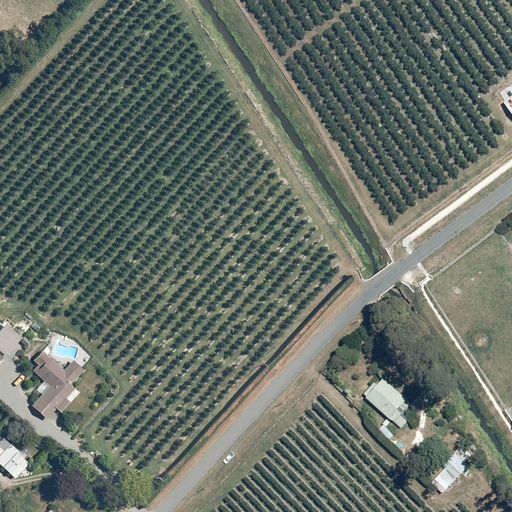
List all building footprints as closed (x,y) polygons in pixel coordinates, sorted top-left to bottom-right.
[(511,96),(503,103),(511,114),(511,96)] [(20,321),(12,315),(0,328),(0,359),(18,339),(10,332),(20,321)] [(61,366),(40,348),(35,354),(42,360),(33,372),(43,380),(35,389),(41,394),(31,406),(46,419),(55,408),(59,412),(68,401),(64,398),(73,388),(70,385),(79,373),(65,361),(61,366)] [(381,375),(363,394),(401,430),(408,422),(401,415),(412,404),(381,375)] [(396,434),(385,420),(375,428),(386,442),(396,434)] [(28,463),(9,444),(0,453),(0,465),(13,478),(28,463)] [(473,458),(457,445),(431,476),(448,490),(473,458)]
